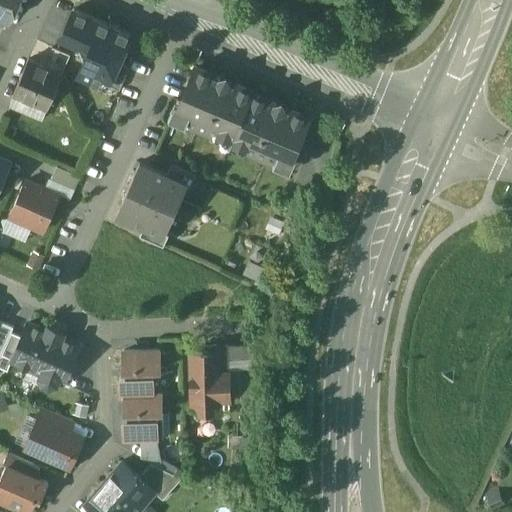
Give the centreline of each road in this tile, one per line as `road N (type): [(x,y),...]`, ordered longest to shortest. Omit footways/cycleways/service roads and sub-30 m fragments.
road 1 (secondary): [(411,137),(346,289),(333,408),(336,511)]
road 2 (secondary): [(374,511),(363,370),(382,292),(440,150)]
road 3 (residential): [(178,19),(56,305)]
road 4 (tertiary): [(430,98),(216,19),(180,19)]
road 5 (tertiary): [(180,19),(209,42),(411,137)]
road 6 (residential): [(55,511),(107,439),(99,336)]
road 7 (residential): [(249,327),(110,329),(99,336)]
road 8 (secondary): [(458,111),(511,0)]
